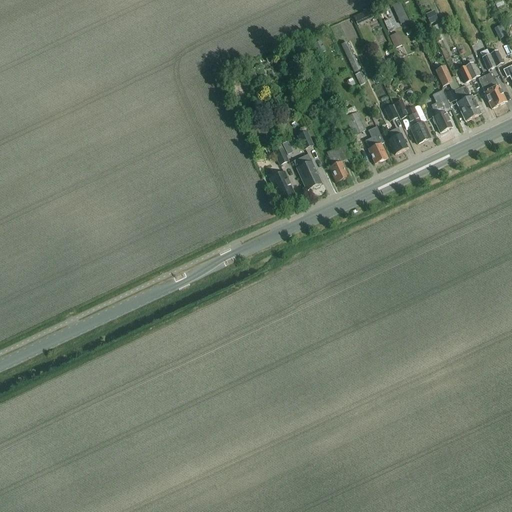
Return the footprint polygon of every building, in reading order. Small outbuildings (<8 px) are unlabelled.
[(357,15),(360,24),(377,19),(374,10),(357,15)] [(430,25),(439,21),(434,11),(426,15),(430,25)] [(506,24),(498,28),(503,39),(511,35),(506,24)] [(437,26),(431,28),(437,42),(443,40),(437,26)] [(404,45),(398,33),(389,37),(395,49),(404,45)] [(321,42),(313,45),(318,55),(325,52),(321,42)] [(348,43),(341,46),(354,73),(360,70),(348,43)] [(498,52),(492,55),(498,68),(504,65),(498,52)] [(492,55),(490,56),(483,59),(488,71),(496,69),(498,68),(492,55)] [(466,68),(472,81),(479,78),(473,64),(466,68)] [(454,77),(451,79),(446,68),(436,72),(443,88),(449,85),(452,92),(459,89),(454,77)] [(472,81),(466,68),(459,71),(465,84),(472,81)] [(365,85),(363,81),(360,74),(355,76),(361,87),(365,85)] [(485,77),(500,107),(507,103),(499,88),(497,89),(492,78),(491,74),(485,77)] [(486,94),(484,95),(492,110),(500,107),(485,77),(480,79),(481,83),(486,94)] [(460,90),(473,119),(481,116),(472,98),(471,99),(465,88),(460,90)] [(473,119),(460,90),(454,93),(459,104),(456,105),(465,123),(473,119)] [(433,96),(437,104),(432,106),(434,112),(436,117),(433,119),(434,120),(433,121),(435,125),(436,125),(441,135),(453,129),(445,113),(451,110),(443,92),(433,96)] [(412,129),(410,130),(418,146),(430,140),(423,124),(421,125),(417,115),(415,116),(413,110),(407,113),(402,103),(394,107),(399,118),(401,121),(407,118),(412,129)] [(245,110),(242,104),(237,107),(239,112),(245,110)] [(394,107),(384,111),(390,122),(399,118),(394,107)] [(343,113),(345,118),(356,113),(354,108),(343,113)] [(357,114),(346,119),(354,137),(365,132),(357,114)] [(323,136),(331,133),(329,128),(321,131),(323,136)] [(393,140),(389,142),(395,156),(408,150),(401,136),(400,136),(398,129),(389,132),(393,140)] [(307,133),(298,138),(304,151),(313,147),(307,133)] [(370,151),(368,151),(375,166),(387,160),(381,145),(379,146),(376,138),(366,142),(370,151)] [(281,146),(272,151),(280,167),(289,163),(281,146)] [(330,169),(332,175),(337,184),(348,179),(341,164),(342,163),(349,159),(344,146),(328,154),(333,167),(330,169)] [(308,156),(293,163),(307,192),(322,185),(312,163),(308,156)] [(284,174),(269,180),(278,198),(279,197),(282,203),(295,197),(284,174)]
